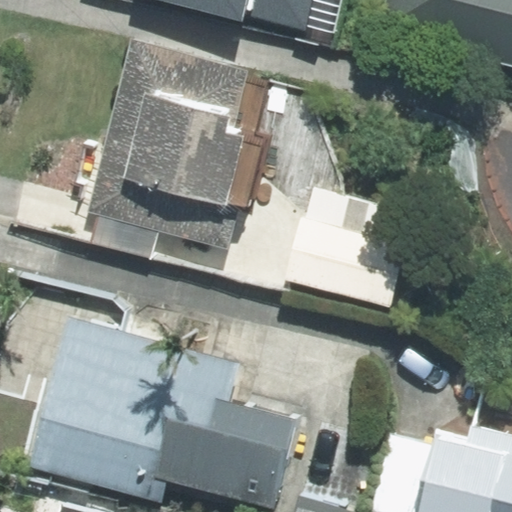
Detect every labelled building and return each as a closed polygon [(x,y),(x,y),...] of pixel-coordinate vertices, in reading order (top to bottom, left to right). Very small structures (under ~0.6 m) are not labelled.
[(146,0),(245,20),(246,15),(307,27),(312,0),(146,0)] [(511,0),(397,0),(392,24),(511,51),(511,0)] [(252,121),(267,65),(142,32),(95,208),(241,247),(273,127),(252,121)] [(389,199),(322,180),(295,273),(405,305),(425,235),(383,223),(389,199)] [(179,478),(288,507),(315,406),(241,386),(248,357),(80,312),(39,463),(173,499),(179,478)] [(511,511),(511,423),(456,414),(452,436),(394,426),(380,510),(390,511),(511,511)] [(133,511),(70,495),(65,511),(24,511),(0,505),(0,511),(133,511)]
